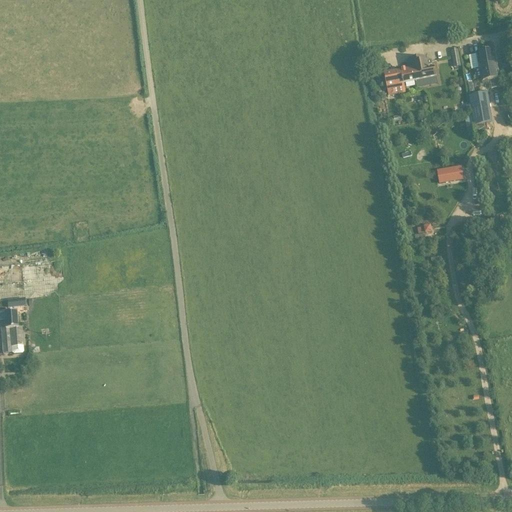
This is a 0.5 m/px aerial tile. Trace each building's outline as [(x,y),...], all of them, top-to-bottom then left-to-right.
[(460,67),(457,51),(451,52),(454,68),(460,67)] [(476,54),(479,69),(497,66),(494,51),(476,54)] [(437,77),(435,68),(432,68),(431,61),(426,62),(425,57),(407,61),(409,69),(408,69),(409,74),(413,73),(415,81),(437,77)] [(479,69),(475,70),(477,79),(480,78),(481,83),(490,81),(492,90),(500,89),(498,80),(499,80),(497,66),(479,69)] [(404,83),(415,81),(413,73),(409,74),(408,69),(384,74),(388,96),(406,92),(404,83)] [(487,95),(480,96),(469,97),(474,127),(492,124),(487,95)] [(462,167),(437,171),(439,185),(464,181),(462,167)] [(430,227),(417,229),(418,235),(431,232),(430,227)] [(0,308),(0,312),(24,309),(23,307),(28,306),(27,298),(9,300),(10,308),(0,308)] [(3,314),(0,313),(0,325),(2,345),(10,344),(10,348),(11,348),(11,354),(14,355),(22,355),(23,352),(21,328),(17,328),(16,312),(3,313),(3,314)]
